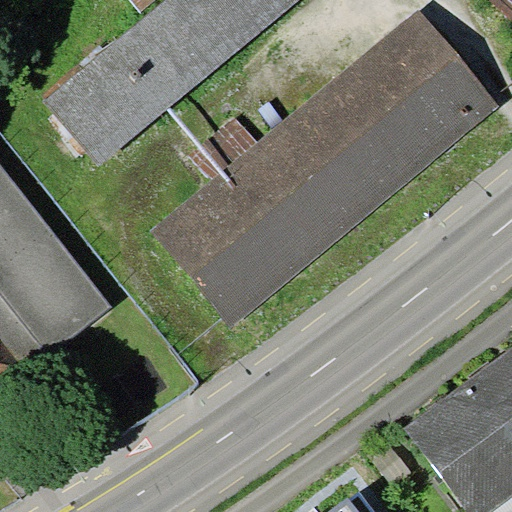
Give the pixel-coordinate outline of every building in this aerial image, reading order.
[(99,167),(298,0),(164,0),(44,101),(99,167)] [(131,0),(141,12),(155,0),(131,0)] [(151,230),(231,326),(499,106),(419,9),(151,230)] [(0,340),(22,369),(25,373),(111,306),(0,163),(0,340)] [(0,385),(22,369),(0,340),(0,385)] [(511,348),(461,387),(511,455),(511,348)] [(467,511),(492,511),(511,497),(511,455),(461,387),(405,429),(467,511)] [(374,511),(359,492),(331,511),(374,511)]
